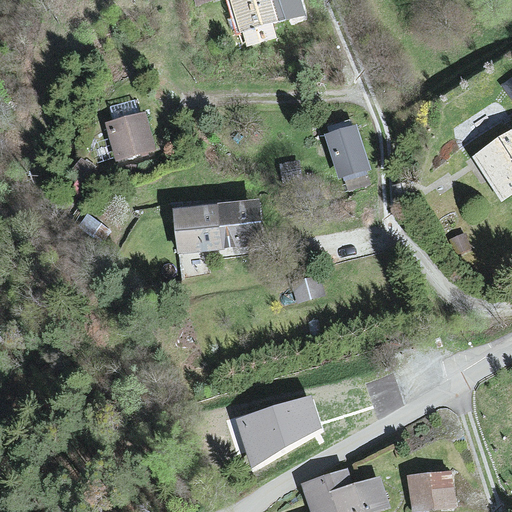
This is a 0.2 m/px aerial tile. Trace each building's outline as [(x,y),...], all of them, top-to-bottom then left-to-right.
[(286,25),(278,0),(232,0),(244,37),(286,25)] [(153,153),(141,116),(103,128),(115,165),(153,153)] [(370,175),(355,130),(328,139),(343,183),(370,175)] [(511,199),(511,135),(473,162),(503,206),(511,199)] [(265,248),(260,205),(169,216),(175,259),(265,248)] [(315,393),(237,413),(249,458),(327,437),(315,393)] [(350,491),(346,476),(305,489),(312,511),(385,511),(388,511),(378,482),(350,491)] [(454,477),(410,481),(412,511),(454,511),(457,511),(454,477)]
